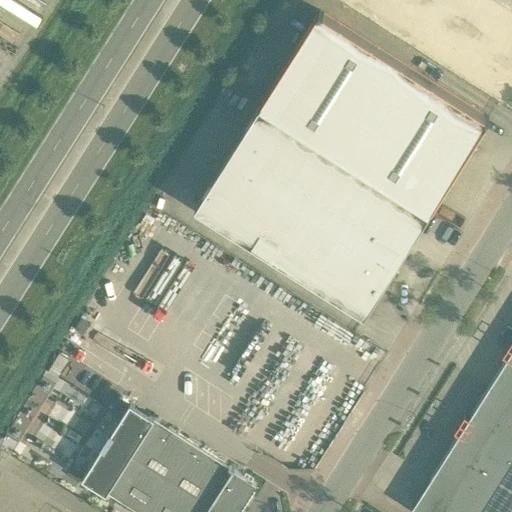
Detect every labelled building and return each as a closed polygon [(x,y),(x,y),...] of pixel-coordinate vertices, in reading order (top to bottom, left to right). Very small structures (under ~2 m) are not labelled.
[(511,0),(378,0),(509,85),(511,80),(511,0)] [(488,117),(319,9),(258,105),(428,213),(488,117)] [(364,313),(428,213),(258,105),(194,205),(364,313)] [(415,511),(511,511),(511,348),(410,509),(415,511)] [(232,511),(234,510),(238,511),(240,508),(243,510),(254,491),(252,490),(256,483),(252,480),(253,477),(245,472),(244,475),(154,418),(154,417),(130,402),(82,477),(106,492),(107,491),(139,511),(232,511)]
